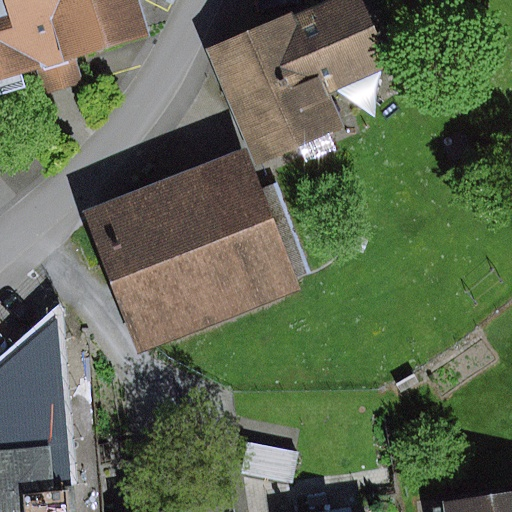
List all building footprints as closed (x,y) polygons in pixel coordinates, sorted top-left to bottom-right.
[(56,0),(0,0),(0,79),(35,69),(46,96),(79,84),(72,56),(56,0)] [(56,0),(72,56),(134,39),(123,0),(56,0)] [(355,0),(344,0),(215,53),(259,160),(338,128),(325,94),(385,70),(355,0)] [(239,153),(85,212),(138,350),(292,291),(239,153)] [(58,511),(55,459),(0,462),(0,511),(58,511)] [(511,511),(511,500),(438,511),(437,511),(511,511)]
